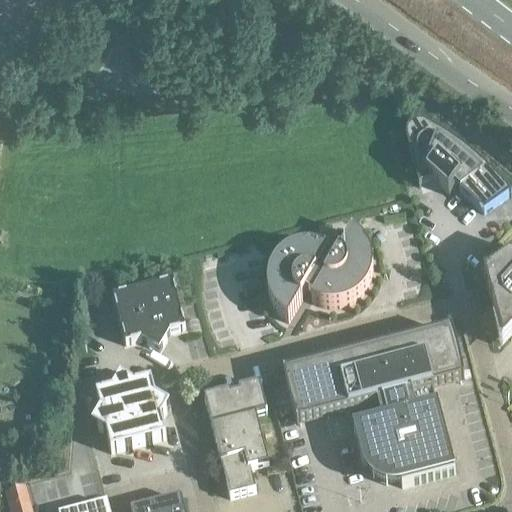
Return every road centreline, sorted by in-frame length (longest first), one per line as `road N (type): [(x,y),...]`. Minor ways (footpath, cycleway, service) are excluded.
road 1 (unclassified): [(511,480),(466,323),(442,310),(187,383),(183,396),(209,511)]
road 2 (primary): [(367,0),(511,114)]
